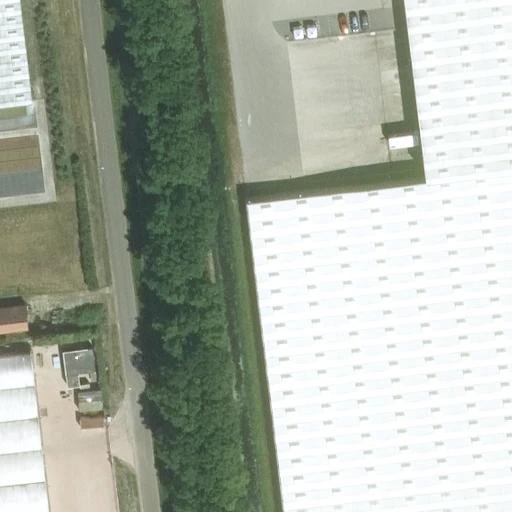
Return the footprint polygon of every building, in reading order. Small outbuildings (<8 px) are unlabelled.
[(0,0),(0,104),(32,101),(20,0),(0,0)] [(511,511),(511,0),(405,0),(409,31),(425,176),(307,191),(247,198),(284,511),(511,511)] [(0,331),(28,328),(25,304),(0,307),(0,331)] [(66,382),(79,381),(78,370),(94,368),(91,344),(63,347),(66,382)] [(48,511),(31,351),(0,354),(0,511),(48,511)]
